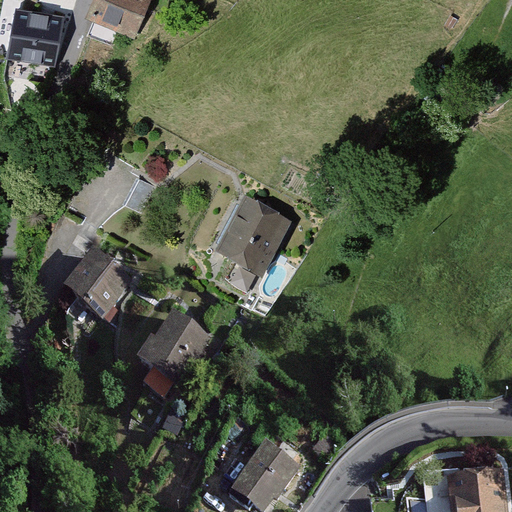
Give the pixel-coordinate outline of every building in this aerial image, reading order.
[(160,3),(153,0),(101,0),(91,23),(142,45),(160,3)] [(65,22),(17,16),(10,66),(58,73),(65,22)] [(446,92),(437,105),(464,125),(483,99),(472,91),(462,104),(446,92)] [(289,232),(248,212),(222,265),(264,285),(289,232)] [(133,291),(94,265),(70,300),(109,326),(133,291)] [(212,352),(176,328),(159,356),(154,353),(143,370),(184,396),(212,352)] [(278,511),(300,477),(268,457),(239,505),(250,511),(278,511)] [(502,511),(499,473),(447,478),(450,511),(502,511)]
